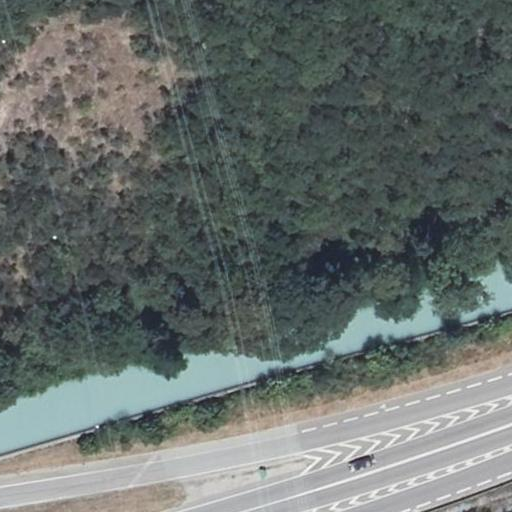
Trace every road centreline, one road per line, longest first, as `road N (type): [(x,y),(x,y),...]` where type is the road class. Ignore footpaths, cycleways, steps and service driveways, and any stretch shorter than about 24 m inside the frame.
road 1 (primary): [(511,386),(310,443),(0,501)]
road 2 (trunk): [(238,511),(511,424)]
road 3 (primary): [(374,511),(511,461)]
